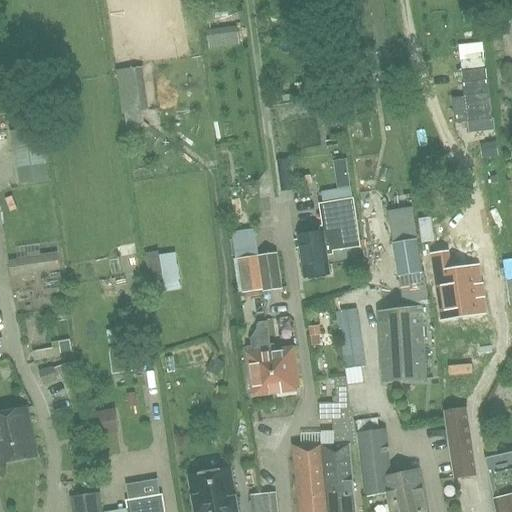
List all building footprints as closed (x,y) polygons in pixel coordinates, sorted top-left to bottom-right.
[(47,164),(41,131),(40,128),(10,132),(15,169),(17,185),(50,181),(47,164)] [(320,192),(322,205),(318,206),(322,234),(297,237),(303,279),(329,275),(326,254),(360,249),(351,187),(320,192)] [(391,245),(396,276),(424,272),(419,241),(412,207),(387,211),(393,244),(391,245)] [(158,251),(145,253),(151,294),(164,292),(158,251)] [(16,258),(19,276),(60,269),(57,252),(16,258)] [(281,279),(277,253),(258,256),(262,282),(281,279)] [(448,253),(432,256),(441,321),(484,315),(477,268),(450,272),(448,253)] [(424,274),(402,276),(406,303),(427,301),(424,274)] [(399,310),(404,382),(426,380),(421,307),(399,310)] [(365,352),(363,353),(361,333),(357,309),(337,312),(340,336),(342,336),(343,345),(345,345),(346,355),(344,355),(345,368),(367,366),(365,352)] [(381,384),(404,382),(399,310),(377,313),(381,384)] [(251,348),(246,349),(252,398),(300,392),(294,349),(275,351),(275,346),(270,346),(267,322),(259,323),(256,326),(257,329),(250,340),(251,348)] [(35,362),(61,357),(60,354),(71,351),(69,340),(32,347),(33,353),(35,362)] [(134,371),(133,362),(134,361),(132,350),(117,352),(119,373),(134,371)] [(52,367),(38,371),(43,386),(56,382),(52,369),(52,367)] [(334,379),(335,393),(337,405),(318,405),(319,422),(332,421),(333,447),(321,447),(328,511),(355,511),(349,446),(357,446),(345,379),(334,379)] [(0,413),(0,464),(37,456),(26,408),(0,413)] [(465,410),(454,412),(445,413),(455,479),(475,476),(465,410)] [(381,430),(379,430),(377,418),(357,421),(359,434),(357,435),(365,500),(386,495),(389,511),(397,511),(391,476),(381,430)] [(107,438),(130,434),(127,421),(105,425),(107,438)] [(328,511),(321,447),(294,448),(300,511),(328,511)] [(495,511),(511,511),(511,453),(484,460),(495,511)] [(90,467),(73,468),(74,482),(92,481),(90,467)] [(237,511),(229,469),(188,477),(194,511),(237,511)] [(391,476),(397,511),(427,511),(419,471),(391,476)] [(101,511),(99,493),(72,497),(73,510),(71,511),(101,511)] [(277,511),(276,493),(262,494),(263,511),(277,511)] [(263,511),(262,494),(249,496),(252,511),(263,511)] [(106,511),(162,511),(160,496),(125,500),(127,509),(106,511)]
